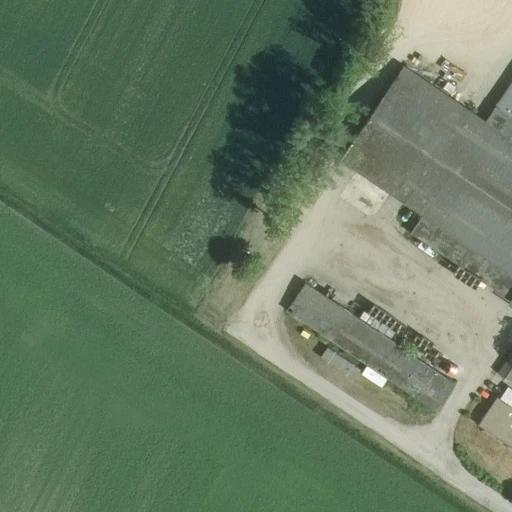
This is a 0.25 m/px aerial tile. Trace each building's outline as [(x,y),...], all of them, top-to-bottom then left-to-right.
[(511,83),(487,121),(405,65),(342,158),(424,214),(411,232),(511,301),(511,299),(511,83)] [(292,240),(278,231),(267,248),(281,257),(292,240)] [(436,412),(455,383),(306,282),(287,311),(436,412)] [(511,352),(498,372),(511,381),(511,352)] [(511,382),(510,381),(500,396),(499,395),(479,424),(511,445),(511,382)]
